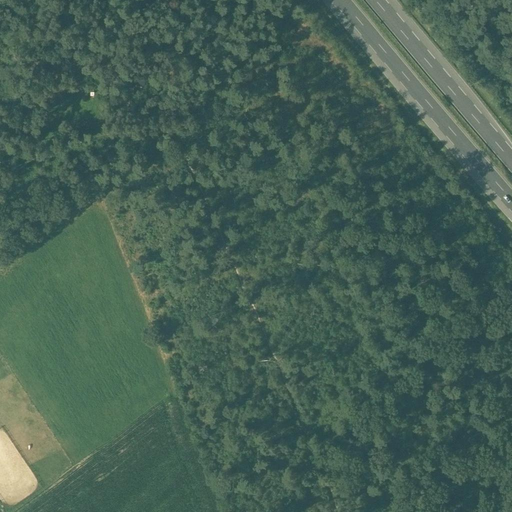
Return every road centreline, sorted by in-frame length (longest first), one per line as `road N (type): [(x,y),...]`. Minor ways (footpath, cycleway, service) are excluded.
road 1 (motorway): [(340,0),(511,201)]
road 2 (motorway): [(511,163),(374,0)]
